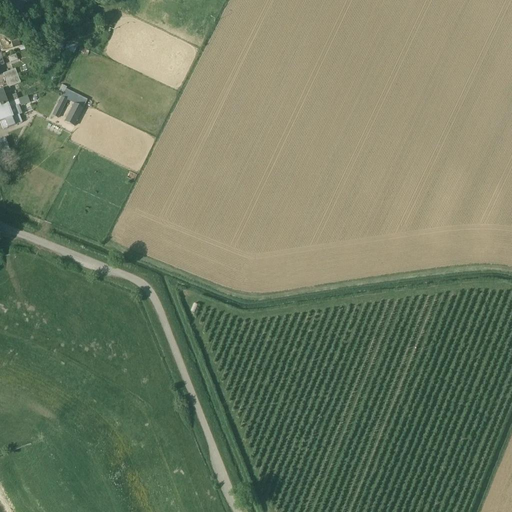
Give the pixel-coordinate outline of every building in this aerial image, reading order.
[(89,44),(99,23),(87,17),(78,39),(89,44)] [(108,30),(113,21),(109,18),(104,28),(108,30)] [(6,82),(18,77),(15,70),(3,75),(6,82)] [(18,77),(6,82),(8,88),(20,84),(18,77)] [(0,91),(0,107),(18,100),(16,95),(5,99),(2,90),(0,91)] [(58,119),(67,101),(61,98),(52,116),(58,119)] [(8,104),(0,107),(0,123),(3,131),(7,129),(15,126),(22,123),(19,117),(19,116),(22,115),(18,106),(20,106),(18,100),(8,104)] [(73,104),(64,123),(74,128),(83,109),(73,104)] [(0,139),(0,154),(10,152),(5,138),(0,139)]
